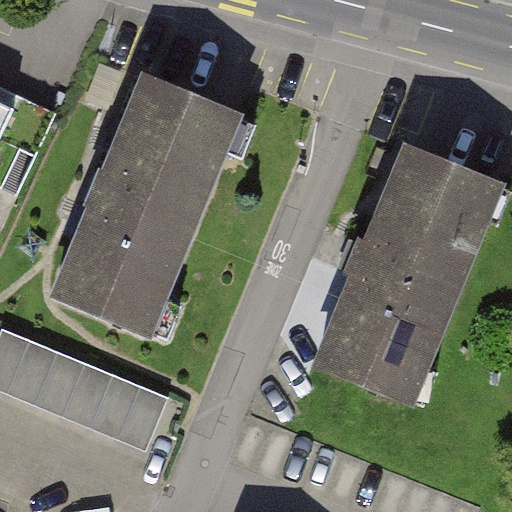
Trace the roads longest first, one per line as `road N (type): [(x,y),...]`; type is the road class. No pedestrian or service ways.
road 1 (residential): [(385,15),(184,511)]
road 2 (primary): [(385,15),(511,48)]
